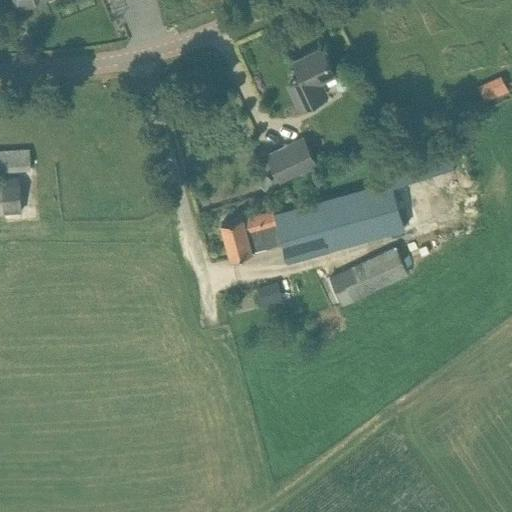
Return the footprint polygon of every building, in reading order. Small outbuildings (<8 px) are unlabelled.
[(289,83),(300,106),(327,93),(320,79),(335,72),(323,46),(295,59),(303,76),(289,83)] [(508,89),(501,75),(478,86),(485,101),(508,89)] [(268,155),(280,180),(305,168),(293,143),(268,155)] [(398,166),(403,183),(444,171),(435,143),(386,158),(389,169),(398,166)] [(0,150),(0,169),(30,168),(29,149),(0,150)] [(0,212),(22,211),(19,177),(0,178),(0,212)] [(282,243),(287,262),(330,250),(329,248),(347,243),(347,240),(382,232),(379,221),(401,215),(391,179),(274,212),(273,209),(222,222),(231,257),(282,243)] [(450,224),(419,241),(430,262),(461,245),(450,224)] [(332,279),(326,282),(334,301),(339,299),(342,304),(361,295),(409,273),(408,272),(427,263),(428,263),(416,237),(395,246),(395,245),(330,276),(331,277),(332,279)]
